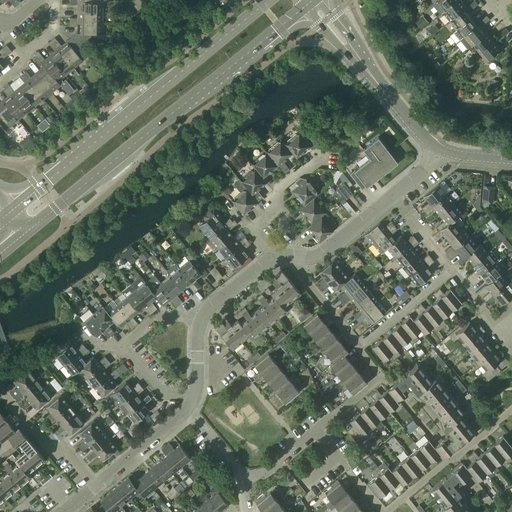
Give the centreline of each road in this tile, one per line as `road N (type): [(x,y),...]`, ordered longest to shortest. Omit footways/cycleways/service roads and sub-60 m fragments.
road 1 (secondary): [(20,237),(304,7)]
road 2 (secondary): [(269,0),(12,210)]
road 3 (residential): [(93,487),(64,451),(55,456),(0,389)]
road 4 (residential): [(273,257),(256,227),(276,191),(322,156)]
road 5 (residential): [(288,255),(324,253),(392,196)]
road 6 (residential): [(93,487),(188,408)]
road 7 (residential): [(358,345),(451,268)]
